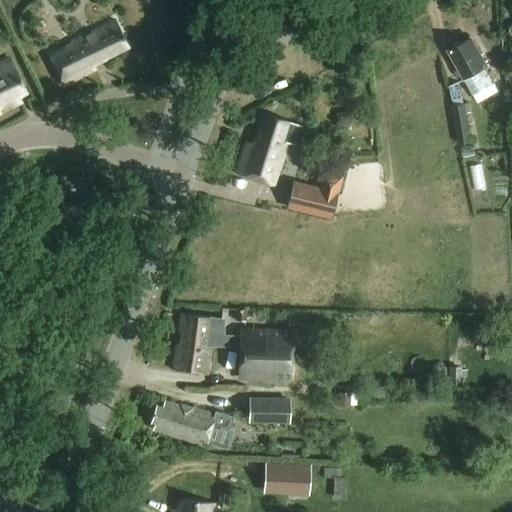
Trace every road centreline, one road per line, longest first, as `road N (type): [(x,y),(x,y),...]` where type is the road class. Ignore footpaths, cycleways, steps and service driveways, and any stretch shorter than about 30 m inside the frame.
road 1 (tertiary): [(62,511),(180,178)]
road 2 (tertiary): [(0,147),(21,136),(73,138),(180,178)]
road 3 (residential): [(414,0),(336,41),(312,43),(239,22)]
road 4 (tertiary): [(180,178),(239,22)]
